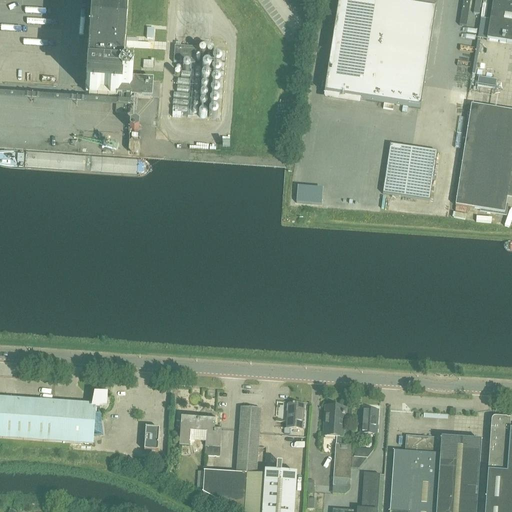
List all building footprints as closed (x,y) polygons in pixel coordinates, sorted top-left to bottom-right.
[(115,113),(130,114),(131,98),(152,100),(153,81),(129,79),(120,79),(125,0),(92,0),(86,95),(116,97),(116,106),(116,107),(115,113)] [(338,0),(324,95),(420,109),(435,11),(437,0),(338,0)] [(463,0),(459,26),(466,27),(470,0),(463,0)] [(511,0),(493,0),(487,41),(511,44),(511,0)] [(196,49),(175,47),(173,64),(195,65),(196,49)] [(222,122),(216,77),(201,79),(202,86),(200,86),(201,95),(195,96),(198,115),(202,114),(203,119),(211,118),(212,124),(222,122)] [(190,95),(190,78),(179,78),(179,95),(190,95)] [(496,81),(478,78),(477,87),(495,90),(496,81)] [(174,111),(188,112),(189,99),(174,99),(174,111)] [(455,206),(504,214),(507,200),(511,200),(511,113),(471,107),(455,206)] [(129,130),(134,134),(139,131),(139,126),(134,123),(130,125),(129,130)] [(383,194),(429,202),(437,153),(390,146),(383,194)] [(298,202),(323,201),(322,184),(298,185),(298,202)] [(96,405),(89,405),(0,398),(0,438),(93,445),(93,438),(94,436),(103,435),(100,416),(95,415),(95,412),(96,405)] [(286,429),(302,430),(304,407),(288,406),(286,429)] [(333,487),(350,488),(352,446),(341,445),(342,437),(343,437),(344,409),(325,408),(323,436),(336,437),(336,445),(335,445),(333,487)] [(235,511),(253,511),(256,476),(261,410),(241,409),(236,475),(204,472),(202,494),(235,511)] [(360,434),(376,435),(378,412),(362,411),(360,434)] [(205,448),(220,449),(221,430),(214,429),(215,419),(181,416),(179,446),(190,447),(191,433),(206,434),(205,448)] [(455,417),(430,416),(429,424),(454,425),(455,417)] [(491,473),(503,473),(503,471),(506,471),(509,431),(510,420),(506,419),(496,418),(494,418),(492,419),(491,421),(491,422),(488,472),(491,472),(491,473)] [(144,451),(158,452),(159,430),(145,429),(144,451)] [(491,472),(488,472),(484,511),(511,511),(511,431),(509,431),(506,471),(503,471),(503,473),(491,473),(491,472)] [(475,511),(481,442),(441,439),(441,441),(436,441),(436,439),(406,437),(404,453),(394,452),(389,511),(475,511)] [(264,476),(256,476),(253,511),(293,511),(296,475),(281,474),(281,464),(277,464),(276,473),(264,472),(264,476)] [(361,511),(353,511),(332,511),(377,511),(380,475),(364,474),(361,511)]
